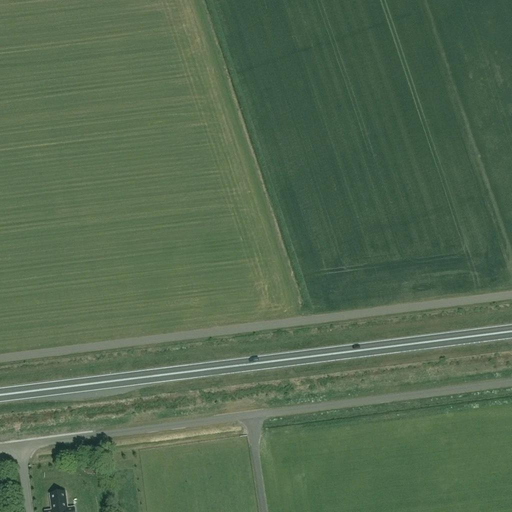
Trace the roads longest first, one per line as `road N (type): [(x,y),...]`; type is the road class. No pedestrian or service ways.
road 1 (unclassified): [(511,384),(0,449)]
road 2 (trunk): [(0,395),(511,331)]
road 3 (unclassified): [(511,293),(0,356)]
